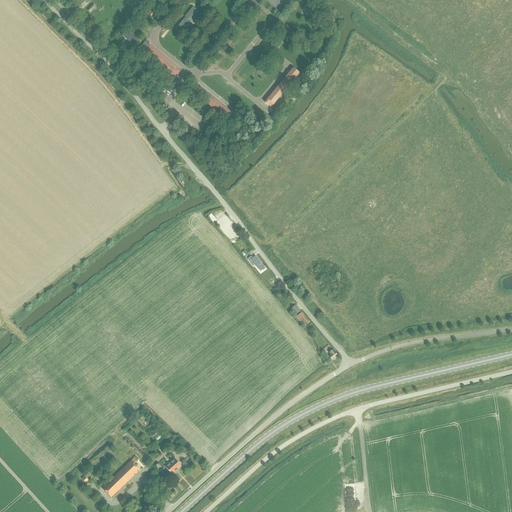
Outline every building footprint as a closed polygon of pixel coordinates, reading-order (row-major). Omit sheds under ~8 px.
[(156,1),(144,15),(148,18),(160,5),(156,1)] [(90,13),(95,7),(92,4),(87,10),(90,13)] [(183,32),(199,12),(193,7),(177,27),(183,32)] [(122,37),(124,39),(121,44),(124,47),(128,42),(133,47),(137,42),(132,38),(133,36),(130,33),(128,35),(126,33),(122,37)] [(146,42),(139,50),(143,53),(149,45),(146,42)] [(181,71),(149,45),(143,53),(174,79),(181,71)] [(271,108),(299,73),(293,69),(265,103),(271,108)] [(194,94),(229,122),(233,116),(199,88),(194,94)] [(213,223),(217,220),(213,215),(213,216),(211,213),(208,216),(209,218),(209,219),(213,223)] [(226,222),(220,227),(227,235),(230,238),(233,236),(237,241),(239,239),(235,234),(232,230),(226,222)] [(254,254),(251,257),(254,264),(260,260),(254,254)] [(295,306),(291,309),(295,315),(300,311),(295,306)] [(327,349),(324,351),(332,361),(337,356),(333,350),(329,353),(327,349)] [(135,457),(102,489),(111,498),(140,470),(133,463),(136,461),(137,459),(135,457)] [(171,475),(181,466),(175,459),(165,468),(171,475)]
